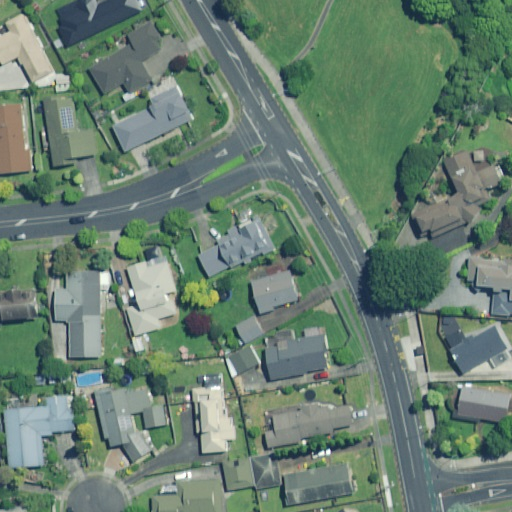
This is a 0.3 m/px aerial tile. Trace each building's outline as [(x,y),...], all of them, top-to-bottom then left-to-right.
[(141,12),(135,0),(77,0),(58,9),(63,20),(55,24),(67,48),(141,12)] [(0,37),(0,66),(3,65),(20,57),(33,83),(53,72),(23,14),(6,23),(11,32),(0,37)] [(160,39),(150,23),(129,36),(134,44),(91,69),(106,94),(124,83),(131,94),(152,81),(141,63),(161,51),(156,42),(160,39)] [(72,91),(71,77),(57,78),(58,92),(72,91)] [(194,119),(174,78),(147,91),(155,107),(114,127),(127,152),(194,119)] [(79,132),(73,94),(44,98),(49,126),(42,127),(46,151),(52,150),(55,167),(78,164),(77,158),(97,155),(93,130),(79,132)] [(0,107),(0,175),(29,173),(24,105),(0,107)] [(505,186),(485,143),(442,162),(457,195),(413,215),(423,238),(431,235),(433,240),(470,223),(472,225),(481,212),(492,207),(487,194),(505,186)] [(274,244),(260,217),(216,241),(219,246),(199,257),(210,277),(274,244)] [(162,258),(159,245),(146,249),(149,261),(162,258)] [(511,258),(470,256),(468,288),(496,290),(494,315),(511,316),(511,258)] [(176,291),(167,262),(148,268),(146,262),(128,268),(140,306),(127,309),(136,336),(161,328),(158,320),(176,314),(169,293),(176,291)] [(298,301),(290,271),(252,282),(261,314),(274,311),(273,308),(298,301)] [(109,290),(109,272),(68,272),(68,290),(57,290),(56,321),(71,321),(70,357),(101,358),(101,290),(109,290)] [(38,318),(37,291),(0,293),(0,326),(5,327),(5,321),(38,318)] [(255,318),(237,327),(239,332),(235,334),(241,346),(264,335),(255,318)] [(450,345),(464,373),(493,359),(498,368),(511,360),(511,358),(509,352),(511,350),(497,322),(463,339),(450,345)] [(329,368),(323,336),(289,343),(290,350),(279,352),(278,348),(266,351),(272,381),(329,368)] [(258,364),(249,348),(225,361),(234,377),(258,364)] [(234,417),(224,418),(221,374),(203,375),(204,389),(193,390),(194,414),(204,414),(204,421),(197,422),(198,433),(202,433),(203,453),(226,452),(226,440),(235,440),(235,429),(234,417)] [(99,440),(109,439),(110,448),(125,446),(135,463),(155,451),(140,427),(135,430),(133,416),(145,414),(148,429),(168,426),(165,406),(152,408),(149,386),(93,394),(99,440)] [(460,388),(456,421),(482,425),(483,420),(507,424),(511,395),(460,388)] [(73,397),(47,398),(46,398),(46,402),(21,403),(21,399),(6,400),(10,468),(44,466),(42,438),(54,437),(54,432),(75,431),(73,397)] [(328,410),(327,403),(301,408),(301,405),(261,413),(265,433),(268,449),(302,442),(301,439),(333,433),(332,429),(353,425),(350,406),(328,410)] [(256,487),(257,491),(282,487),(276,453),(251,458),(256,487)] [(256,487),(251,458),(224,463),(229,492),(256,487)] [(354,494),(349,465),(285,476),(290,506),(354,494)] [(159,484),(160,498),(154,498),(154,511),(221,511),(220,481),(178,483),(159,484)]
